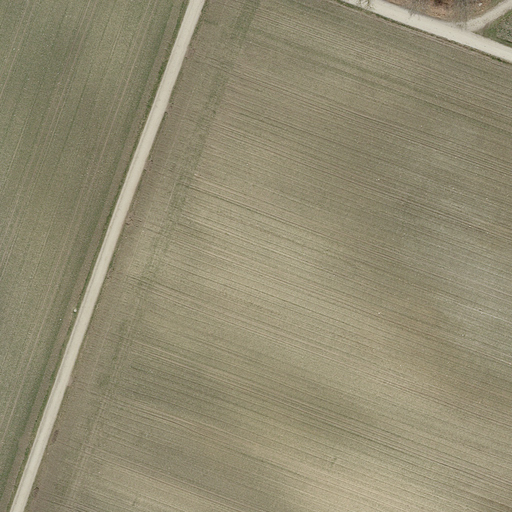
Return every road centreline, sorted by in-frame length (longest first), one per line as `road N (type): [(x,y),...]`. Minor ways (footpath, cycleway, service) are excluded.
road 1 (track): [(203,0),(20,511)]
road 2 (track): [(352,0),(511,58)]
